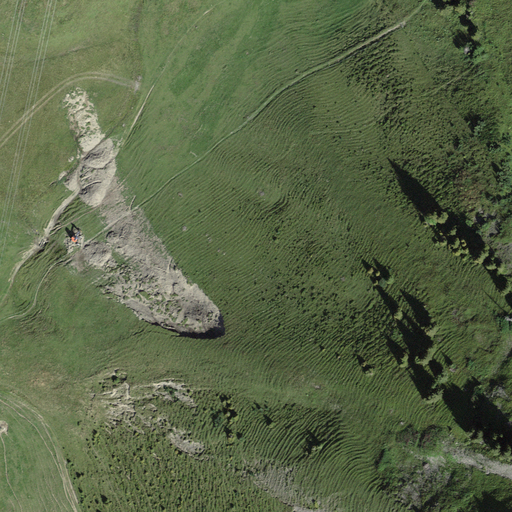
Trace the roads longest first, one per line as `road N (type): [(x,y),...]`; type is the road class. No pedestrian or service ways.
road 1 (track): [(219,0),(198,16),(106,159),(50,222),(0,299)]
road 2 (track): [(79,511),(50,428),(0,390)]
